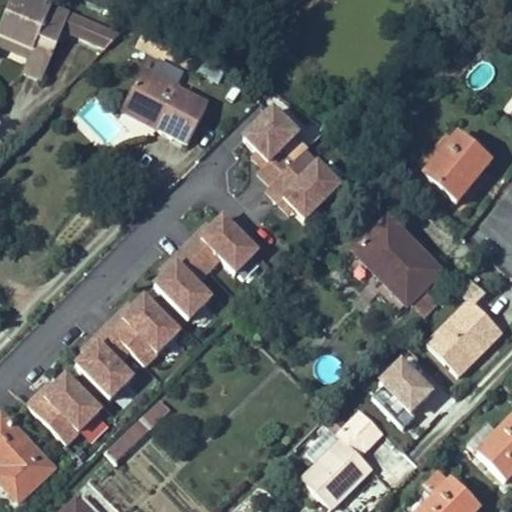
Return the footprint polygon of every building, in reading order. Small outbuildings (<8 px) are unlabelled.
[(68,21),(25,0),(15,0),(0,30),(0,38),(32,55),(26,65),(20,78),(36,86),(61,36),(68,21)] [(86,30),(68,21),(61,36),(78,45),(86,30)] [(100,56),(112,44),(86,30),(78,45),(100,56)] [(32,55),(0,38),(0,51),(26,65),(32,55)] [(141,74),(126,108),(165,125),(161,135),(191,147),(207,109),(179,97),(182,92),(141,74)] [(165,125),(126,108),(122,118),(161,135),(165,125)] [(280,152),(296,137),(271,112),(242,141),(255,154),(265,165),(261,169),(256,174),(269,188),(293,164),(280,152)] [(491,167),(459,142),(424,186),(457,211),(491,167)] [(340,185),(306,151),(293,164),(269,188),(264,192),(278,205),(282,201),(293,212),(303,222),(340,185)] [(265,165),(255,154),(250,159),(261,169),(265,165)] [(293,212),(282,201),(278,205),(288,216),(293,212)] [(255,253),(221,220),(211,230),(200,241),(196,236),(182,249),(206,273),(218,261),(233,275),(255,253)] [(200,241),(211,230),(207,225),(196,236),(200,241)] [(386,225),(354,257),(404,308),(412,300),(431,282),(437,276),(386,225)] [(187,322),(208,300),(193,285),(206,273),(182,249),(169,263),(174,267),(163,278),(153,288),(187,322)] [(163,278),(174,267),(169,263),(158,274),(163,278)] [(479,309),(488,298),(467,277),(457,287),(472,302),(479,309)] [(446,298),(431,282),(412,300),(427,317),(446,298)] [(142,367),(176,333),(142,299),(132,309),(121,320),(117,316),(104,329),(127,352),(142,367)] [(472,302),(425,350),(461,386),(509,338),(479,309),(472,302)] [(121,320),(132,309),(128,305),(117,316),(121,320)] [(130,379),(115,364),(127,352),(104,329),(91,342),(95,346),(84,357),(74,367),(108,401),(130,379)] [(80,353),(84,357),(95,346),(91,342),(80,353)] [(410,415),(430,395),(400,364),(379,385),(383,388),(371,401),(402,431),(414,419),(410,415)] [(98,412),(63,378),(54,388),(43,399),(38,395),(26,407),(64,446),(98,412)] [(43,399),(54,388),(49,384),(38,395),(43,399)] [(511,475),(511,418),(503,410),(463,451),(499,488),(511,475)] [(56,471),(3,414),(0,417),(0,466),(3,470),(0,472),(0,486),(18,507),(56,471)] [(142,421),(106,457),(115,466),(151,430),(142,421)] [(343,447),(305,487),(331,511),(337,511),(373,475),(361,464),(373,452),(350,429),(338,442),(343,447)] [(395,488),(415,468),(398,452),(378,472),(395,488)] [(476,511),(438,477),(428,489),(436,496),(422,511),(476,511)]
